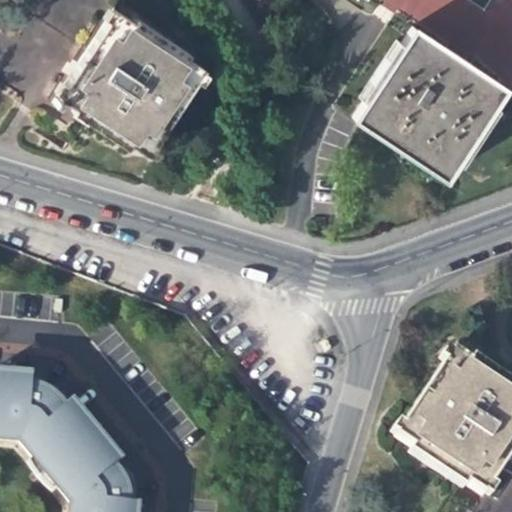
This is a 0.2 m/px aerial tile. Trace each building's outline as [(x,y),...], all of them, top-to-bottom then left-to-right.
[(72,112),(126,147),(129,142),(146,153),(202,68),(185,57),(187,54),(133,19),(130,23),(113,11),(87,53),(59,96),(75,107),(72,112)] [(338,111),(430,172),(491,81),(444,49),(400,19),(338,111)] [(445,355),(388,441),(405,453),(402,457),(456,494),(459,489),(476,500),(511,445),(511,393),(466,363),(463,367),(445,355)] [(118,460),(69,399),(62,405),(56,410),(52,404),(57,400),(57,399),(51,394),(42,388),(37,386),(30,385),(31,375),(0,371),(0,434),(20,436),(34,454),(59,484),(73,501),(71,511),(132,511),(134,501),(125,500),(125,493),(124,485),(120,475),(116,471),(110,475),(106,469),(111,465),(118,460)] [(62,405),(57,400),(52,404),(56,410),(62,405)] [(59,484),(34,454),(28,458),(39,475),(46,482),(53,488),(59,484)] [(110,475),(116,471),(111,465),(106,469),(110,475)]
